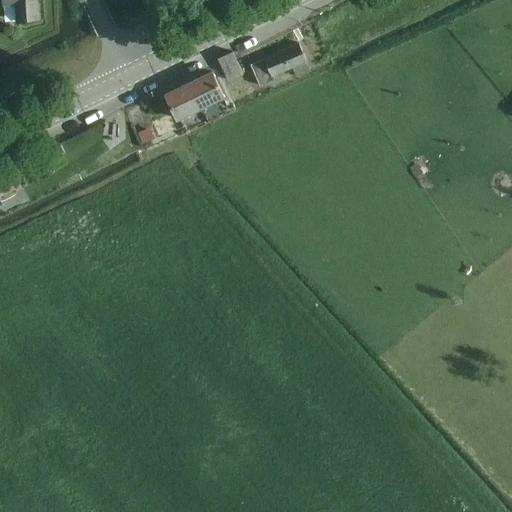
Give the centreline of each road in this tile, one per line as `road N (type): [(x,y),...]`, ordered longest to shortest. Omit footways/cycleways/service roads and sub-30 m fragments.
road 1 (secondary): [(130,76),(286,0)]
road 2 (secondary): [(0,140),(130,76)]
